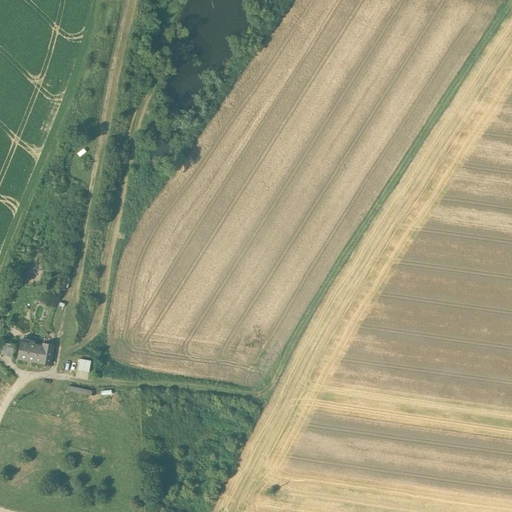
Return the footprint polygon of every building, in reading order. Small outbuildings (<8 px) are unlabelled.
[(32,346),(43,347),(44,345),(44,339),(33,338),(32,342),(33,343),(32,346)] [(41,363),(43,347),(32,346),(33,343),(32,342),(30,342),(29,345),(20,343),(18,359),(41,363)] [(52,346),(49,346),(44,345),(43,347),(41,363),(40,364),(49,365),(52,346)] [(14,349),(4,346),(1,354),(12,357),(14,349)] [(86,371),(88,360),(77,358),(75,370),(86,371)]
